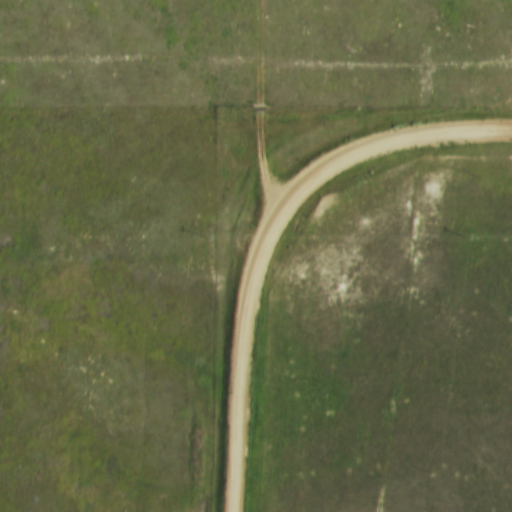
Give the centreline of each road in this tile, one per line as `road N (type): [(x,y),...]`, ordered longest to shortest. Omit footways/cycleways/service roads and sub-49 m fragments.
road 1 (residential): [(231,511),(240,331),(262,230)]
road 2 (residential): [(262,230),(312,171),(364,146),(511,133)]
road 3 (track): [(262,230),(257,0)]
